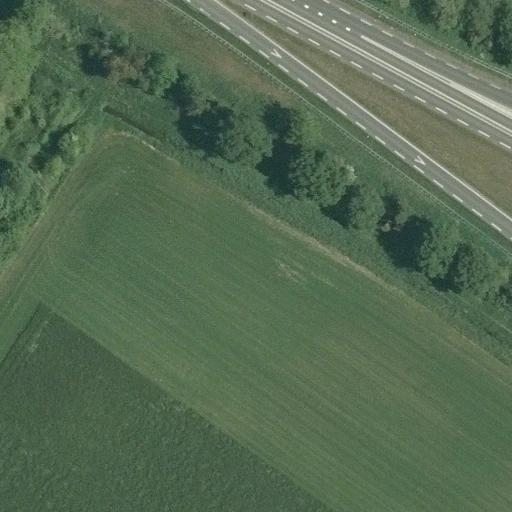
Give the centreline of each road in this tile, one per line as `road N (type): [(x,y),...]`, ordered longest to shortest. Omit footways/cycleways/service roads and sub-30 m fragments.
road 1 (primary): [(200,0),(511,234)]
road 2 (primary): [(511,136),(353,50)]
road 3 (primary): [(511,108),(353,50)]
